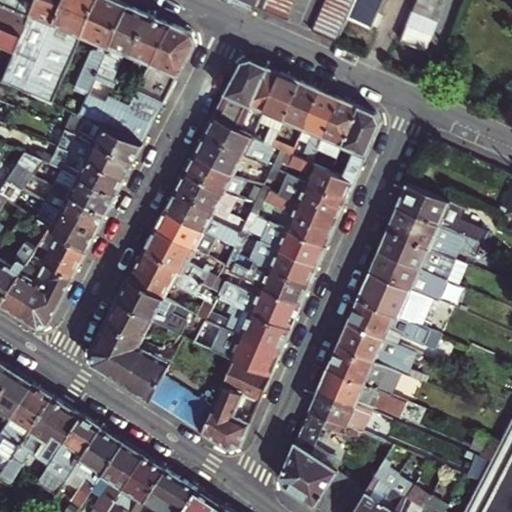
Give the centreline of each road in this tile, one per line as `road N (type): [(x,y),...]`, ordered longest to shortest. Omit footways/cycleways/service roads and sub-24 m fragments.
road 1 (residential): [(249,493),(417,98)]
road 2 (residential): [(235,20),(57,363)]
road 3 (tertiary): [(57,363),(249,493)]
road 4 (residential): [(417,98),(235,20)]
